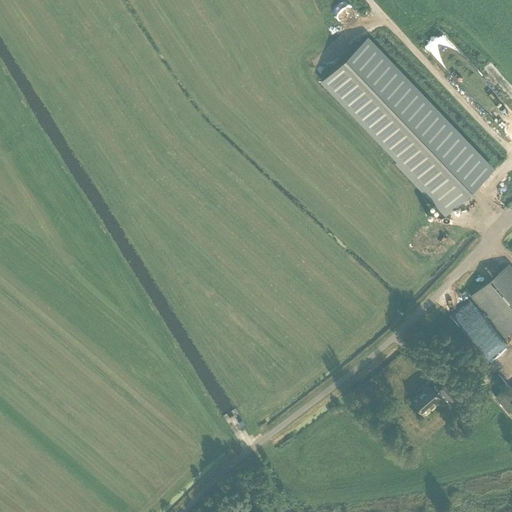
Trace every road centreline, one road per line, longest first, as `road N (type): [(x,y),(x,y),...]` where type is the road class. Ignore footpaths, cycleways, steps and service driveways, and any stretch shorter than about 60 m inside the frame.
road 1 (unclassified): [(182,511),(389,345),(511,222)]
road 2 (unclassified): [(511,150),(364,0)]
